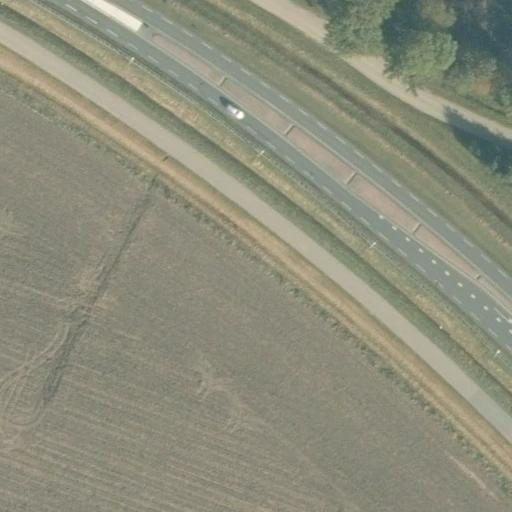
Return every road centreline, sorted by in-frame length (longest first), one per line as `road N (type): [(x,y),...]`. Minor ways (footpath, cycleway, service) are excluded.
road 1 (unclassified): [(511,430),(298,238),(0,32)]
road 2 (trunk): [(104,6),(382,225),(511,341)]
road 3 (trunk): [(511,292),(418,209),(216,56),(104,6)]
road 4 (unclassified): [(511,140),(431,105),(264,0)]
